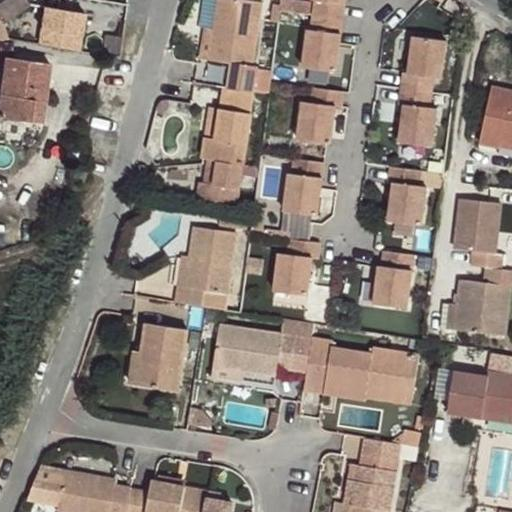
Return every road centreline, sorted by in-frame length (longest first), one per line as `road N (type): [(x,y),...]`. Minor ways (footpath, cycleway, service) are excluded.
road 1 (residential): [(40,410),(169,0)]
road 2 (residential): [(262,511),(271,461),(40,410)]
road 3 (residential): [(397,0),(373,22),(342,242)]
